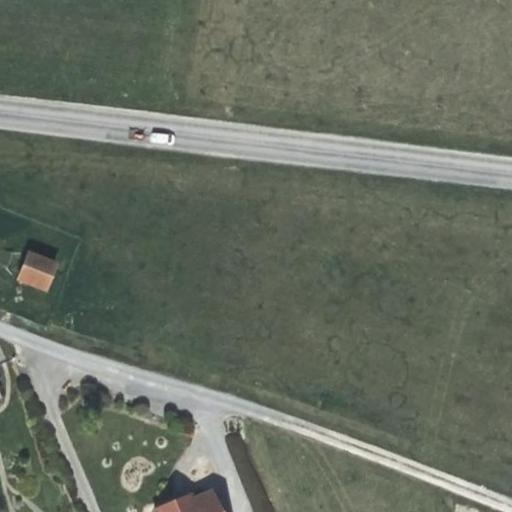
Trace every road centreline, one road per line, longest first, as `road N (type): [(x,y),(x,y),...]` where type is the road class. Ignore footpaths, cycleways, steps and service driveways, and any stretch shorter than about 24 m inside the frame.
road 1 (residential): [(0,329),(498,511)]
road 2 (tertiary): [(0,112),(511,171)]
